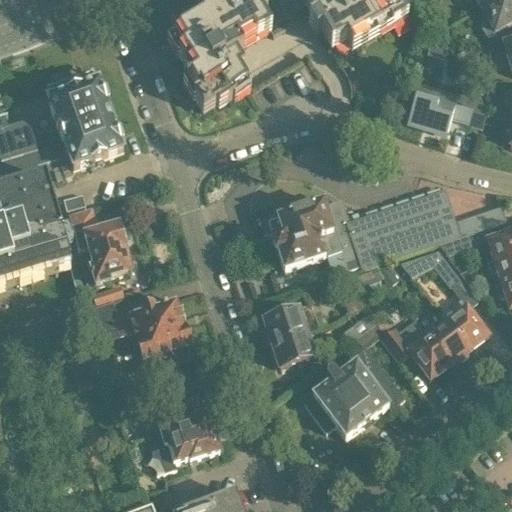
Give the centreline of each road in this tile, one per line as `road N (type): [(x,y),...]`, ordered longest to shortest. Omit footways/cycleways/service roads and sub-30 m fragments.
road 1 (residential): [(279,511),(173,164)]
road 2 (residential): [(511,181),(327,124),(173,164)]
road 3 (residential): [(348,511),(511,389)]
road 4 (residential): [(173,164),(114,0)]
